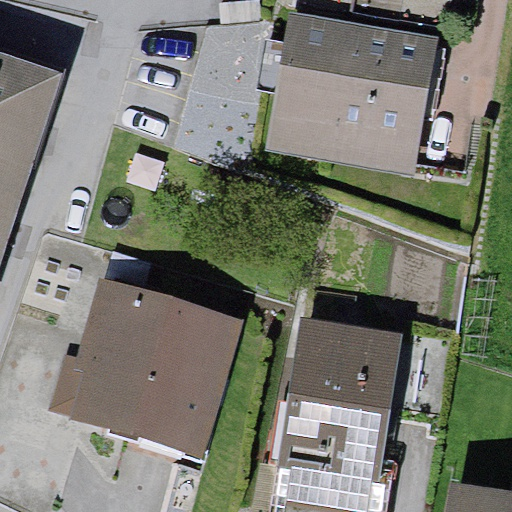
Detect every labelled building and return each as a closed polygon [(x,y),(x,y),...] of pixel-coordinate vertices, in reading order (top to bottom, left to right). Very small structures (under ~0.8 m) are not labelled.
[(444,52),(295,26),(271,161),(419,187),(444,52)] [(0,275),(66,74),(0,52),(0,275)] [(246,332),(106,297),(74,428),(213,462),(246,332)] [(379,511),(408,352),(308,334),(276,511),(379,511)] [(511,511),(511,508),(459,500),(456,511),(511,511)]
